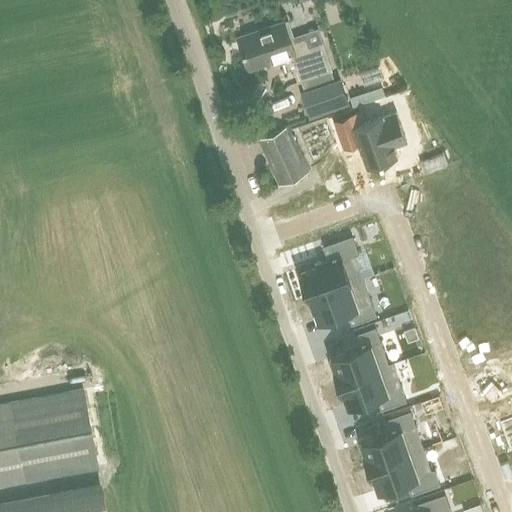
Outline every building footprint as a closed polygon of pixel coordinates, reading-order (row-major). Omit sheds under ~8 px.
[(284,21),(238,36),(249,69),(280,58),(285,71),(299,67),(303,80),(333,70),(323,41),(309,46),(305,37),(291,42),(284,21)] [(340,79),(321,86),(302,92),(306,104),(310,115),(349,102),(340,79)] [(408,140),(404,129),(397,110),(383,115),(383,114),(363,121),(359,110),(334,119),(344,147),(358,142),(367,166),(398,155),(394,145),(408,140)] [(307,150),(285,158),(301,202),(339,188),(331,166),(328,157),(339,153),(339,151),(331,129),(318,134),(322,145),(307,150)] [(457,195),(459,222),(465,221),(467,247),(509,244),(506,212),(492,213),(491,201),(471,203),(470,194),(457,195)] [(309,296),(363,276),(355,254),(359,253),(352,234),(323,244),(328,257),(315,262),(316,266),(300,272),(309,296)] [(363,276),(309,296),(314,310),(313,310),(316,317),(317,320),(333,314),(335,318),(348,314),(352,323),(377,314),(363,276)] [(483,378),(511,368),(511,297),(470,312),(471,313),(473,313),(481,336),(470,340),(475,354),(476,354),(480,364),(478,364),(483,378)] [(409,308),(391,315),(394,324),(412,318),(409,308)] [(347,352),(330,357),(339,381),(389,363),(389,362),(376,326),(355,333),(359,342),(345,347),(347,352)] [(389,363),(339,381),(347,405),(363,399),(365,403),(378,399),(381,408),(407,399),(393,361),(389,362),(389,363)] [(0,483),(98,465),(83,389),(0,404),(0,483)] [(369,466),(423,447),(410,409),(385,418),(388,427),(375,432),(377,437),(361,442),(369,466)] [(510,449),(511,448),(511,418),(500,423),(510,449)] [(431,469),(423,447),(369,466),(377,490),(393,484),(395,488),(408,484),(411,493),(440,483),(435,468),(431,469)] [(438,511),(451,508),(445,492),(415,503),(418,511),(438,511)] [(107,511),(103,493),(0,511),(107,511)] [(483,511),(480,502),(465,508),(466,511),(483,511)]
